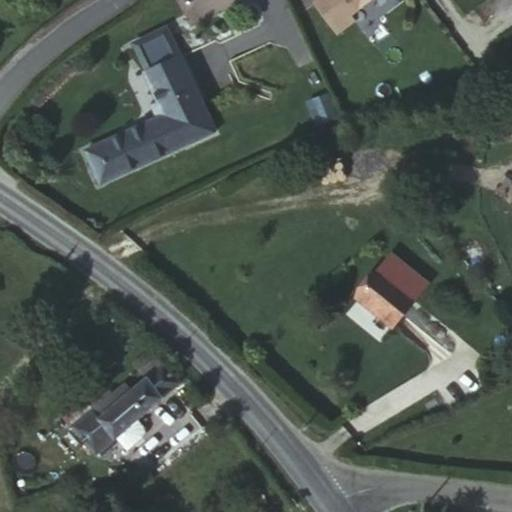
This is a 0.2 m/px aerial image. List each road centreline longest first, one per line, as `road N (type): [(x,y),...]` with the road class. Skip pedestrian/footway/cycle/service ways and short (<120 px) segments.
road 1 (secondary): [(309,498),(258,422),(139,297),(0,198)]
road 2 (unclassified): [(309,498),(405,486),(511,501)]
road 3 (residential): [(0,90),(105,0)]
